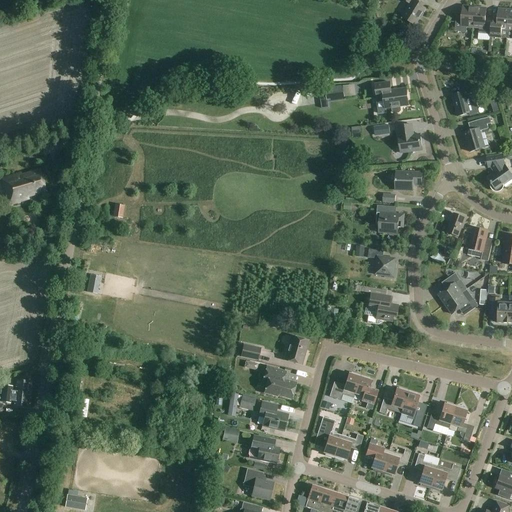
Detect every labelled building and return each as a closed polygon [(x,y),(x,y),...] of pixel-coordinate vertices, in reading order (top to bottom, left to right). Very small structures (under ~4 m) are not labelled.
[(402,18),(415,26),(426,8),(415,0),(414,0),(402,0),(410,5),(402,18)] [(467,27),(473,28),(475,8),(463,7),(462,17),(456,16),(455,32),(466,33),(467,27)] [(478,34),(490,35),(492,19),(486,19),(486,9),(475,8),(473,28),(479,29),(478,34)] [(492,19),(490,35),(490,37),(507,39),(508,31),(509,11),(498,10),(498,20),(492,19)] [(378,29),(380,20),(374,18),(372,27),(378,29)] [(357,83),(349,83),(349,93),(358,93),(357,83)] [(391,91),(390,83),(375,85),(377,98),(383,97),(385,109),(392,108),(392,112),(395,114),(399,113),(400,111),(400,107),(409,106),(406,89),(391,91)] [(452,96),(458,117),(470,114),(466,99),(475,97),(478,86),(465,83),(462,93),(452,96)] [(319,90),(322,109),(328,108),(327,102),(343,100),(341,86),(319,90)] [(500,112),(497,101),(491,102),(494,114),(500,112)] [(480,132),(484,130),(488,129),(487,125),(491,124),(489,118),(481,120),(468,124),(471,131),(463,134),(465,141),(466,140),(470,153),(485,148),(480,132)] [(413,136),(412,125),(398,127),(399,138),(398,138),(401,154),(422,151),(420,135),(413,136)] [(491,183),(490,183),(491,184),(491,185),(491,186),(491,187),(491,188),(492,189),(493,190),(493,191),(494,191),(495,192),(496,192),(497,192),(498,192),(499,192),(500,191),(501,191),(501,190),(502,190),(502,189),(503,188),(503,187),(503,186),(511,179),(511,176),(505,166),(504,166),(504,165),(503,155),(487,158),(489,168),(491,168),(495,173),(488,178),(491,183)] [(46,191),(40,170),(22,176),(21,173),(2,179),(10,205),(30,199),(29,196),(46,191)] [(422,185),(422,174),(396,173),(395,191),(413,191),(413,185),(422,185)] [(378,198),(378,204),(383,205),(383,203),(395,203),(395,195),(384,195),(383,198),(378,198)] [(115,205),(113,216),(121,218),(123,206),(115,205)] [(403,228),(404,215),(396,215),(396,208),(377,206),(376,223),(379,227),(379,233),(389,234),(389,235),(398,236),(398,228),(403,228)] [(98,207),(95,220),(102,222),(105,209),(98,207)] [(464,226),(466,219),(454,214),(447,233),(458,237),(462,226),(464,226)] [(429,239),(438,242),(446,224),(436,220),(429,239)] [(481,261),(488,262),(491,247),(485,246),(488,232),(473,229),(468,249),(483,253),(481,261)] [(503,264),(511,264),(511,237),(506,237),(503,264)] [(363,257),(364,247),(356,246),(355,257),(363,257)] [(385,278),(394,279),(395,270),(394,270),(396,259),(383,258),(384,252),(369,250),(368,258),(377,260),(375,275),(385,277),(385,278)] [(341,251),(341,261),(350,260),(350,251),(341,251)] [(435,263),(442,258),(438,253),(432,258),(435,263)] [(447,259),(445,263),(451,267),(454,262),(447,259)] [(446,290),(438,295),(445,305),(467,290),(455,274),(442,283),(446,290)] [(355,291),(370,293),(371,288),(356,285),(355,289),(355,291)] [(467,290),(445,305),(452,315),(460,310),(464,316),(478,306),(467,290)] [(367,323),(370,324),(378,325),(381,323),(381,321),(392,323),(392,318),(395,318),(398,306),(389,304),(385,304),(386,296),(370,294),(369,301),(368,309),(376,310),(375,316),(371,316),(368,315),(367,323)] [(497,323),(508,324),(509,303),(500,303),(500,299),(490,298),(489,315),(498,315),(497,323)] [(336,321),(337,310),(329,310),(328,320),(336,321)] [(377,327),(366,325),(365,332),(376,334),(377,327)] [(387,335),(391,335),(393,333),(394,329),(391,326),(388,326),(385,329),(385,332),(387,335)] [(284,360),(301,365),(308,341),(291,336),(284,360)] [(243,345),(241,357),(258,361),(261,349),(243,345)] [(229,360),(228,372),(239,373),(240,361),(229,360)] [(258,364),(245,361),(244,368),(257,370),(258,364)] [(277,396),(291,400),(296,384),(284,380),(286,372),(267,367),(262,382),(267,384),(264,394),(277,397),(277,396)] [(342,396),(353,399),(360,376),(352,373),(351,376),(347,375),(348,375),(344,389),(333,386),(329,397),(341,401),(342,396)] [(369,379),(360,376),(353,399),(361,401),(367,403),(365,409),(371,411),(375,399),(366,396),(369,388),(371,383),(372,383),(372,382),(368,381),(369,379)] [(16,380),(15,391),(14,401),(13,406),(27,408),(31,382),(16,380)] [(11,404),(13,386),(3,385),(1,403),(11,404)] [(387,410),(401,414),(408,391),(399,389),(398,391),(395,390),(396,391),(391,404),(382,402),(379,413),(385,415),(387,410)] [(408,391),(401,414),(408,416),(407,418),(414,420),(412,426),(420,428),(424,415),(414,412),(418,398),(419,398),(420,398),(416,397),(417,394),(408,391)] [(253,411),(256,399),(242,395),(242,396),(239,407),(239,408),(253,411)] [(76,417),(85,418),(87,400),(79,399),(76,417)] [(330,403),(322,401),(320,408),(328,410),(330,403)] [(276,429),(284,431),(288,416),(275,413),(276,407),(262,403),(259,416),(265,417),(262,426),(269,428),(276,430),(276,429)] [(434,425),(441,427),(448,429),(450,424),(456,407),(447,404),(446,406),(442,405),(443,406),(439,420),(430,417),(427,428),(433,430),(434,425)] [(238,415),(240,409),(232,408),(232,407),(225,406),(224,412),(238,415)] [(450,424),(448,429),(448,430),(454,432),(456,431),(465,434),(463,440),(469,442),(473,430),(461,427),(466,413),(467,413),(464,412),(464,409),(456,407),(450,424)] [(354,419),(347,417),(346,424),(352,426),(354,419)] [(325,456),(334,458),(341,436),(331,433),(334,421),(323,418),(321,423),(317,435),(324,437),(324,436),(328,438),(324,452),(323,452),(322,452),(326,453),(325,456)] [(379,420),(374,418),(372,425),(380,428),(381,424),(378,423),(379,420)] [(236,443),(239,431),(225,428),(222,440),(236,443)] [(272,439),(273,433),(252,429),(251,435),(272,439)] [(410,438),(419,440),(420,438),(420,436),(421,432),(418,431),(417,435),(411,433),(410,438)] [(341,436),(334,458),(343,461),(344,459),(347,460),(346,459),(351,445),(359,448),(363,437),(357,435),(355,440),(341,436)] [(253,436),(251,448),(251,449),(249,451),(248,455),(249,456),(249,459),(257,460),(276,464),(279,449),(274,447),(266,446),(267,439),(253,436)] [(371,439),(367,451),(376,453),(373,461),(371,467),(370,467),(374,469),(373,471),(382,474),(389,451),(375,447),(377,441),(371,439)] [(389,451),(382,474),(390,476),(391,474),(395,475),(394,474),(398,460),(407,463),(411,452),(405,450),(403,455),(389,451)] [(421,486),(429,489),(437,466),(423,461),(424,456),(418,454),(415,466),(424,469),(419,482),(418,482),(418,483),(421,484),(421,486)] [(265,465),(254,462),(253,469),(264,471),(265,465)] [(230,468),(224,464),(220,470),(226,474),(230,468)] [(437,466),(429,489),(438,492),(439,489),(442,490),(443,490),(441,490),(446,476),(457,479),(461,468),(453,465),(451,471),(437,466)] [(251,497),(269,501),(273,483),(265,481),(262,479),(263,473),(247,469),(243,486),(253,489),(251,497)] [(494,488),(499,490),(497,496),(509,500),(511,492),(511,477),(511,480),(499,476),(498,478),(497,479),(495,481),(495,482),(495,484),(495,486),(494,488)] [(307,501),(305,508),(311,509),(310,511),(317,511),(324,490),(318,488),(318,489),(312,487),(307,501)] [(330,511),(336,495),(330,493),(331,492),(324,490),(317,511),(330,511)] [(330,511),(343,511),(348,497),(342,495),(342,496),(336,495),(330,511)] [(65,507),(85,511),(87,499),(67,496),(65,507)] [(348,497),(343,511),(357,511),(360,502),(354,500),(355,499),(348,497)] [(505,511),(508,507),(496,502),(492,511),(487,511),(486,511),(485,511),(505,511)] [(250,511),(252,505),(243,503),(240,511),(250,511)]
